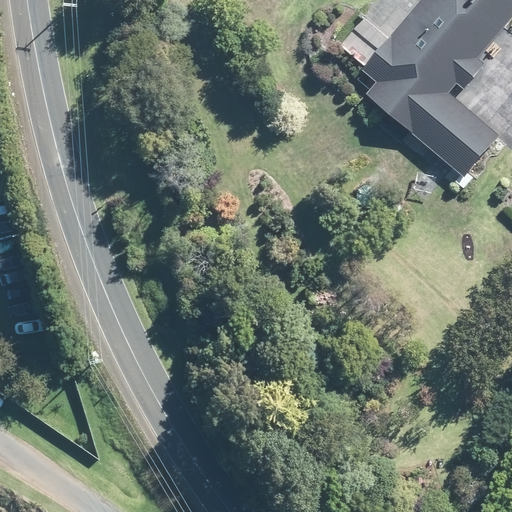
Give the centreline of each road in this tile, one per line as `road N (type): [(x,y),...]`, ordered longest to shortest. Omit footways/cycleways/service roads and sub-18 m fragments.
road 1 (unclassified): [(27,0),(58,156),(100,280),(160,404),(229,511)]
road 2 (unclassified): [(0,440),(100,511)]
